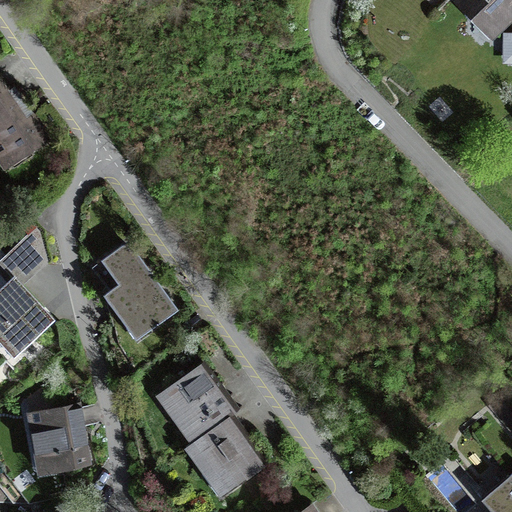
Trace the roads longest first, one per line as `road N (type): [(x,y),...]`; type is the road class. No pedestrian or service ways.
road 1 (residential): [(354,511),(104,155)]
road 2 (residential): [(125,511),(68,232),(80,182),(104,155)]
road 3 (residential): [(511,240),(334,60),(323,32),(328,0)]
road 4 (residential): [(104,155),(0,6)]
